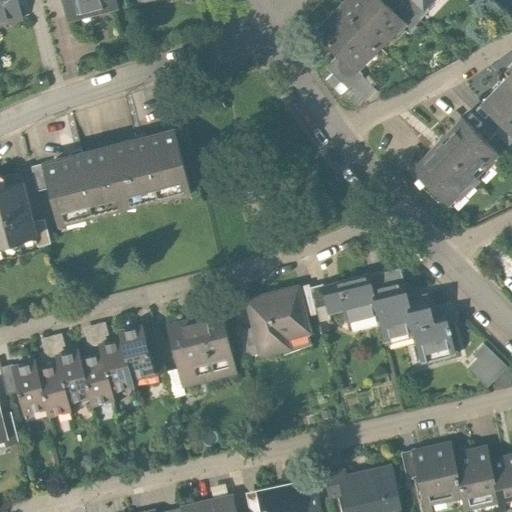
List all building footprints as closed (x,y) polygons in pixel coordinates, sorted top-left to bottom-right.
[(0,0),(0,24),(24,18),(20,0),(0,0)] [(67,0),(72,19),(120,7),(118,0),(67,0)] [(392,7),(385,0),(335,0),(334,1),(378,44),(404,18),(392,7)] [(421,5),(415,0),(398,0),(392,7),(404,18),(412,26),(427,11),(421,5)] [(354,69),(378,44),(334,1),(309,27),(336,52),(354,69)] [(358,74),(354,69),(336,52),(325,64),(347,86),(358,74)] [(511,62),(500,75),(511,86),(511,62)] [(511,86),(500,75),(477,98),(501,121),(511,132),(511,86)] [(483,139),(457,113),(406,165),(445,202),(495,151),(483,139)] [(483,139),(495,151),(502,157),(511,146),(511,132),(501,121),(483,139)] [(112,141),(128,207),(195,191),(178,124),(112,141)] [(128,207),(112,141),(44,158),(45,161),(51,186),(61,224),(128,207)] [(39,189),(51,186),(45,161),(33,164),(39,189)] [(35,220),(24,172),(20,171),(6,174),(3,170),(0,171),(0,249),(4,248),(8,251),(21,248),(24,243),(37,241),(39,237),(35,220)] [(46,217),(35,220),(39,237),(41,244),(53,241),(46,217)] [(388,340),(417,333),(410,304),(415,303),(406,265),(372,273),(381,313),(388,340)] [(348,321),(381,313),(372,273),(324,284),(330,309),(344,306),(348,321)] [(298,282),(245,295),(253,327),(260,355),(293,347),(290,338),(311,333),(306,316),(299,285),(298,282)] [(310,282),(299,285),(306,316),(318,314),(311,286),(310,282)] [(330,309),(324,284),(311,286),(318,314),(319,321),(332,318),(330,309)] [(410,304),(417,333),(451,325),(449,314),(439,316),(435,298),(415,303),(410,304)] [(225,308),(169,322),(180,368),(185,386),(240,372),(225,308)] [(100,341),(110,338),(105,320),(84,326),(89,344),(100,341)] [(120,328),(121,336),(132,378),(154,372),(142,322),(120,328)] [(458,352),(451,325),(417,333),(424,361),(458,352)] [(260,355),(253,327),(238,330),(245,359),(260,355)] [(46,355),(57,352),(67,350),(62,333),(42,338),(46,355)] [(100,341),(103,349),(113,390),(134,385),(132,378),(121,336),(110,338),(100,341)] [(509,366),(486,341),(473,353),(478,359),(469,367),(487,386),(509,366)] [(57,352),(60,359),(69,401),(91,395),(81,355),(79,346),(67,350),(57,352)] [(103,349),(81,355),(91,395),(94,404),(115,399),(113,390),(103,349)] [(39,364),(37,356),(13,362),(20,391),(26,413),(49,407),(39,364)] [(60,359),(39,364),(49,407),(51,416),(72,411),(69,401),(60,359)] [(20,391),(13,362),(0,365),(7,394),(20,391)] [(185,386),(180,368),(166,372),(173,398),(187,395),(185,386)] [(0,439),(9,438),(2,414),(0,404),(0,439)] [(11,412),(2,414),(9,438),(10,442),(19,440),(11,412)] [(200,435),(189,438),(191,448),(202,445),(200,435)] [(448,440),(410,448),(416,474),(424,511),(432,511),(431,503),(460,496),(449,451),(448,440)] [(484,442),(449,451),(460,496),(463,510),(497,502),(488,457),(484,442)] [(416,474),(410,448),(399,451),(405,476),(416,474)] [(511,451),(488,457),(497,502),(499,511),(511,508),(511,451)] [(399,511),(388,465),(342,476),(341,468),(320,473),(327,500),(337,498),(340,511),(399,511)] [(320,511),(312,477),(253,490),(258,511),(320,511)] [(258,511),(253,490),(243,492),(247,511),(258,511)] [(235,511),(230,494),(177,507),(178,511),(235,511)]
